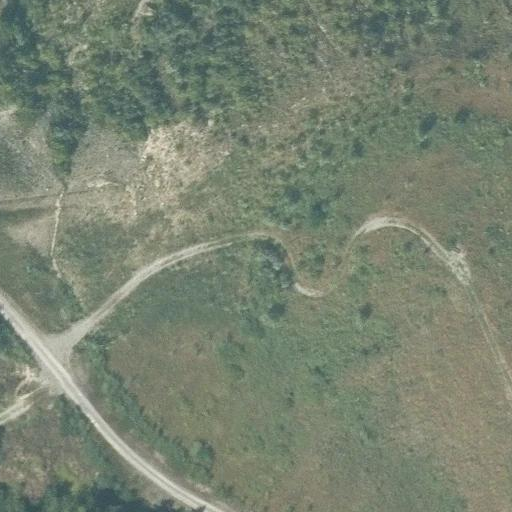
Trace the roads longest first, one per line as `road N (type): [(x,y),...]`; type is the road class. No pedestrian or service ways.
road 1 (track): [(48,358),(113,295),(177,259),(268,242),(286,260),(297,290),(316,299),(335,286),(355,237),(394,225),(431,244),(450,267),(511,394)]
road 2 (track): [(220,511),(134,466),(0,304)]
